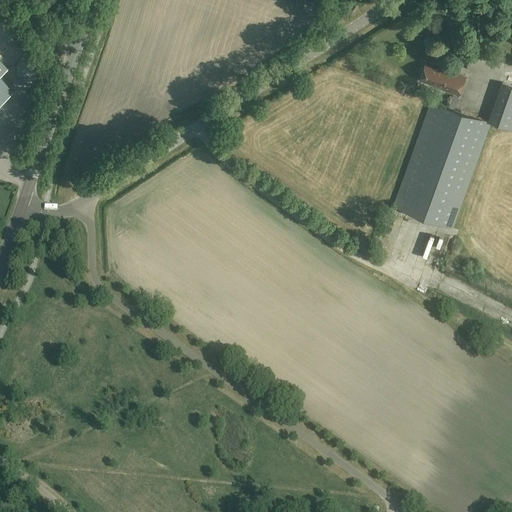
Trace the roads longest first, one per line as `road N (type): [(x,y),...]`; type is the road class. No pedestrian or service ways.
road 1 (unclassified): [(402,511),(106,292),(92,274),(90,219),(80,202)]
road 2 (unclassified): [(80,202),(396,0)]
road 3 (secondary): [(20,204),(91,0)]
